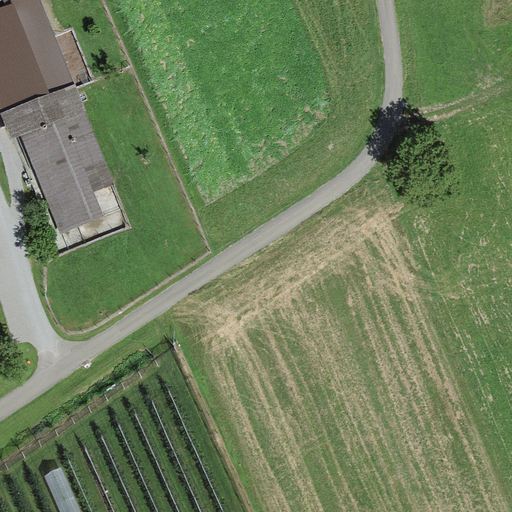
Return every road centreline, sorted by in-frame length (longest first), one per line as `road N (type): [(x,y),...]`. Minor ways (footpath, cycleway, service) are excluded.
road 1 (unclassified): [(0,408),(344,179),(384,133),(392,94),(382,0)]
road 2 (track): [(384,133),(411,113),(511,81)]
